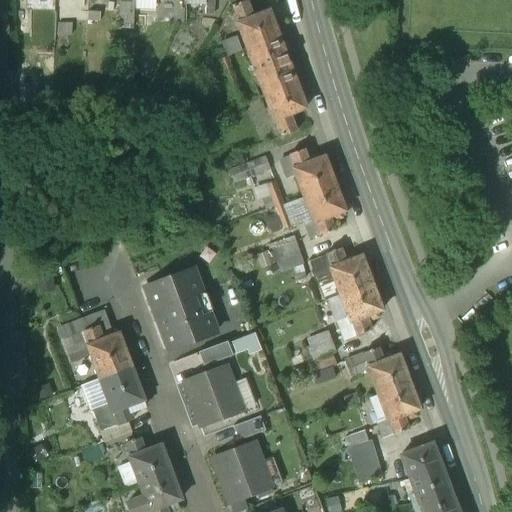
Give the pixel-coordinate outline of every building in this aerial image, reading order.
[(232,7),(238,23),(254,17),(248,1),(232,7)] [(213,3),(204,3),(204,14),(213,14),(213,3)] [(99,13),(87,11),(86,21),(98,22),(99,13)] [(272,122),(274,121),(290,114),(305,109),(269,12),(254,17),(238,23),(236,24),(272,122)] [(235,38),(221,44),(227,56),(240,50),(235,38)] [(244,102),(227,56),(219,60),(236,105),(244,102)] [(296,131),(290,114),(274,121),(280,137),(296,131)] [(191,167),(182,138),(174,140),(183,169),(191,167)] [(303,147),(288,153),(288,154),(293,167),(318,157),(316,151),(306,155),(303,147)] [(244,161),(249,173),(271,165),(266,152),(244,161)] [(288,154),(281,157),(282,161),(280,162),(285,174),(293,171),(292,168),(293,167),(288,154)] [(293,167),(292,168),(293,171),(302,196),(334,184),(323,156),(318,157),(293,167)] [(283,204),(274,180),(265,184),(274,207),(283,204)] [(334,184),(302,196),(311,219),(312,221),(313,220),(339,210),(343,209),(334,184)] [(283,204),(274,207),(282,228),(291,225),(283,204)] [(339,210),(313,220),(317,231),(318,233),(333,227),(330,220),(341,216),(339,210)] [(311,219),(303,221),(308,235),(317,231),(313,220),(312,221),(311,219)] [(279,248),(287,269),(305,263),(297,241),(279,248)] [(353,253),(343,257),(340,250),(326,255),(330,267),(328,268),(339,296),(371,284),(361,257),(355,259),(353,253)] [(326,255),(305,263),(310,275),(328,268),(330,267),(326,255)] [(192,270),(145,288),(153,311),(200,293),(192,270)] [(53,277),(41,279),(44,294),(57,292),(53,277)] [(371,284),(339,296),(349,322),(351,322),(356,335),(370,330),(367,322),(378,318),(375,312),(381,310),(371,284)] [(200,293),(153,311),(168,351),(215,333),(208,313),(200,293)] [(70,369),(92,362),(86,346),(88,345),(83,332),(97,327),(100,334),(111,330),(113,336),(118,334),(109,308),(52,328),(62,355),(65,354),(70,369)] [(356,335),(351,322),(349,322),(340,326),(345,339),(356,335)] [(111,330),(100,334),(97,327),(83,332),(88,345),(86,346),(92,362),(98,379),(130,366),(118,334),(113,336),(111,330)] [(326,331),(308,338),(312,349),(331,342),(326,331)] [(226,342),(197,353),(202,367),(231,356),(226,342)] [(312,349),(309,350),(313,361),(335,353),(331,342),(312,349)] [(390,352),(380,356),(377,348),(363,353),(368,367),(366,368),(376,395),(408,382),(398,356),(393,358),(390,352)] [(366,368),(368,367),(363,353),(345,360),(351,374),(366,368)] [(130,366),(98,379),(110,410),(111,413),(113,412),(117,424),(121,423),(132,419),(129,412),(140,408),(138,403),(143,401),(130,366)] [(224,368),(183,383),(199,426),(240,411),(224,368)] [(81,385),(93,416),(110,410),(98,379),(81,385)] [(408,382),(376,395),(386,421),(388,421),(393,434),(407,429),(404,421),(415,417),(413,411),(418,409),(408,382)] [(110,410),(93,416),(99,431),(117,424),(113,412),(111,413),(110,410)] [(258,417),(232,427),(237,441),(264,431),(258,417)] [(393,434),(388,421),(386,421),(372,427),(377,441),(393,434)] [(117,424),(99,431),(102,441),(125,432),(121,423),(117,424)] [(344,438),(347,448),(370,441),(366,431),(344,438)] [(153,442),(142,446),(139,438),(125,443),(130,457),(128,457),(137,485),(169,473),(159,446),(155,447),(153,442)] [(370,441),(347,448),(359,483),(381,476),(370,441)] [(253,444),(211,459),(227,503),(269,488),(253,444)] [(431,444),(400,455),(409,479),(440,467),(431,444)] [(440,467),(409,479),(414,493),(417,502),(449,490),(440,467)] [(169,473),(137,485),(143,497),(148,511),(150,511),(167,511),(177,507),(175,502),(180,500),(169,473)] [(457,511),(449,490),(417,502),(420,511),(457,511)] [(414,493),(408,496),(411,504),(417,502),(414,493)] [(390,496),(382,499),(386,509),(394,507),(390,496)] [(143,497),(125,504),(128,511),(150,511),(148,511),(143,497)] [(273,499),(250,507),(252,511),(270,511),(277,510),(273,499)] [(374,511),(386,509),(382,499),(371,503),(374,511)] [(420,511),(417,502),(411,504),(414,511),(420,511)]
